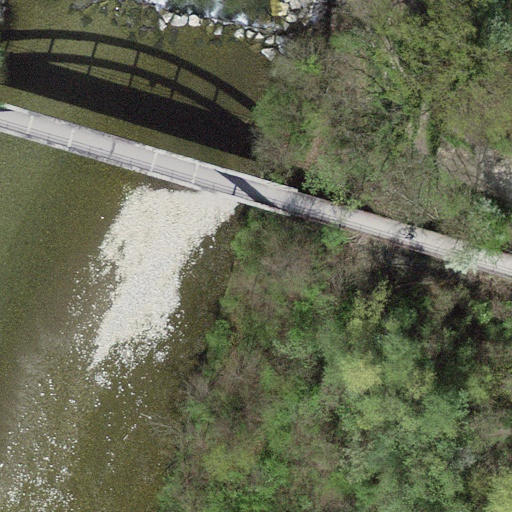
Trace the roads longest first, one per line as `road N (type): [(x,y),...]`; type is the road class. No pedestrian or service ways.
road 1 (track): [(511,267),(0,117)]
road 2 (track): [(511,193),(451,157),(413,110),(401,58),(411,0)]
